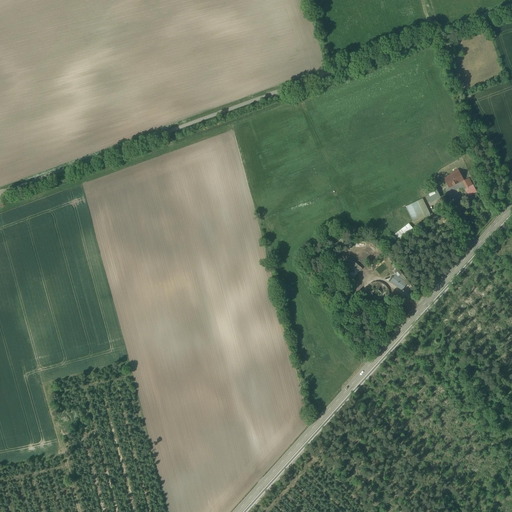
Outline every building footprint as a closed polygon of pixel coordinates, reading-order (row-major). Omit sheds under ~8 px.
[(451,175),(444,179),(449,188),(463,180),(458,170),(451,174),(451,175)] [(462,182),(466,189),(471,186),(467,179),(462,182)] [(466,189),(465,189),(469,196),(476,192),(473,185),(471,186),(466,189)] [(435,188),(424,192),(429,204),(439,199),(435,188)] [(432,217),(424,200),(408,208),(416,225),(432,217)] [(361,268),(351,260),(341,273),(351,281),(361,268)] [(394,271),(398,277),(402,274),(397,268),(394,271)] [(395,275),(390,282),(402,290),(407,283),(395,275)] [(364,293),(364,296),(364,298),(365,301),(367,303),(368,304),(371,306),(373,307),(375,307),(378,307),(380,307),(383,306),(385,305),(386,303),(388,301),(389,298),(389,296),(389,294),(389,291),(388,289),(387,287),(385,285),(383,283),(381,282),(378,282),(376,282),(373,282),(371,283),(369,285),(367,286),(365,288),(364,291),(364,293)]
